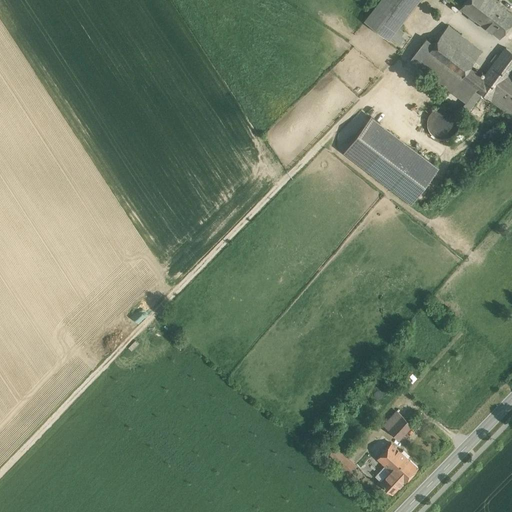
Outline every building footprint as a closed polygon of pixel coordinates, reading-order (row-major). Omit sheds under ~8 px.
[(380,0),(365,20),(389,39),(418,0),(380,0)] [(493,0),(466,0),(460,8),(481,24),(497,3),(493,0)] [(511,14),(497,3),(481,24),(499,38),(511,21),(511,14)] [(482,51),(448,26),(440,36),(474,62),(482,51)] [(440,36),(434,44),(426,39),(410,60),(452,92),(459,82),(461,78),(469,68),(474,62),(440,36)] [(511,52),(506,48),(483,79),(469,68),(461,78),(459,82),(473,93),(476,89),(490,99),(510,73),(511,70),(511,52)] [(511,74),(510,73),(491,99),(511,115),(511,74)] [(458,129),(459,123),(458,116),(454,111),(449,108),(443,107),(437,108),(431,111),(428,117),(427,123),(428,129),(432,134),(437,138),(443,139),(449,138),(455,134),(458,129)] [(437,167),(371,116),(344,151),(411,202),(437,167)] [(399,415),(387,430),(397,439),(410,424),(399,415)] [(391,443),(377,458),(387,467),(401,452),(391,443)] [(401,452),(387,467),(391,470),(380,482),(383,484),(384,486),(384,485),(393,493),(403,482),(418,467),(401,452)] [(352,470),(342,461),(336,467),(346,477),(352,470)]
